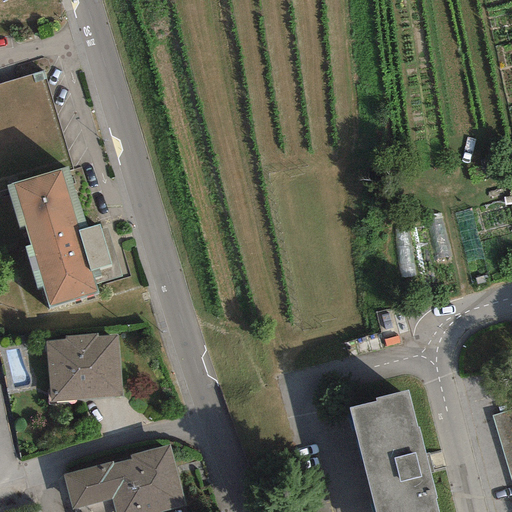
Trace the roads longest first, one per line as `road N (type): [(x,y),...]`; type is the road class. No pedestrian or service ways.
road 1 (residential): [(247,511),(210,420),(83,0)]
road 2 (residential): [(511,298),(441,324),(433,340),(472,511)]
